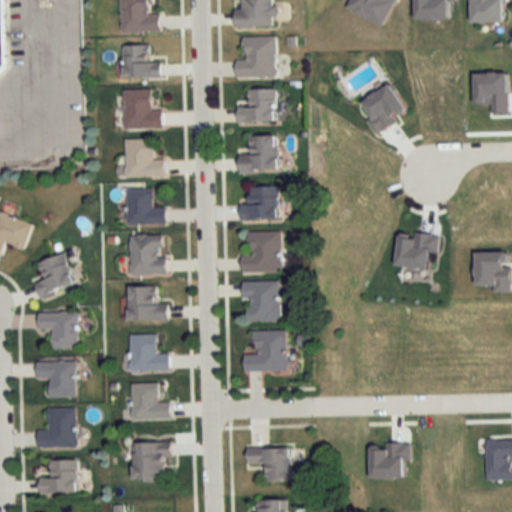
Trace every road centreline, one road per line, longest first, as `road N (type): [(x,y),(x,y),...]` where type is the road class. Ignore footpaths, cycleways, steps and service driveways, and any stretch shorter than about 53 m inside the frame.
road 1 (residential): [(200,0),(221,511)]
road 2 (residential): [(218,408),(511,402)]
road 3 (residential): [(4,511),(0,386)]
